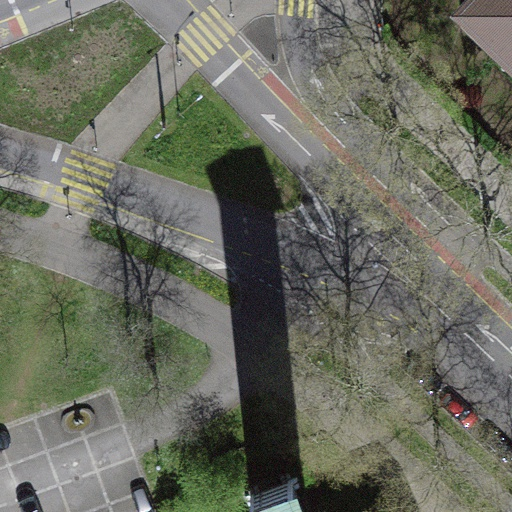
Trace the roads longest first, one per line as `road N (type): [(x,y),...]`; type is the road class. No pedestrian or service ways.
road 1 (residential): [(0,155),(294,260),(490,357)]
road 2 (residential): [(367,192),(163,0)]
road 3 (residential): [(367,192),(345,122),(305,63),(301,0)]
road 4 (residential): [(490,357),(367,192)]
